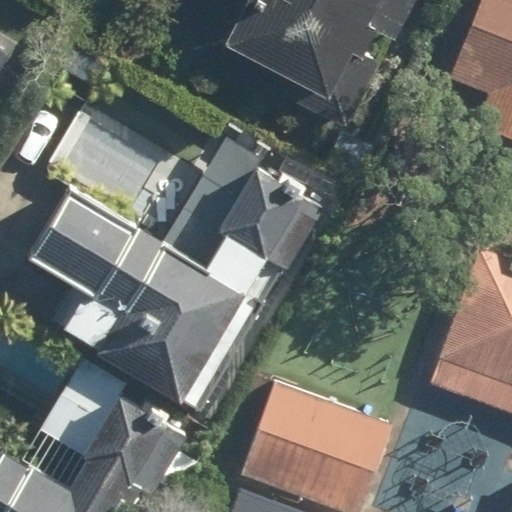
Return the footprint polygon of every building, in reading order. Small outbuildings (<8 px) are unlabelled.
[(213,0),(192,36),(337,123),(410,0),(213,0)] [(511,0),(489,0),(454,85),(511,108),(511,0)] [(152,234),(58,179),(14,255),(71,288),(48,327),(193,411),(321,193),(212,131),(152,234)] [(511,219),(485,209),(438,330),(511,359),(511,219)] [(413,403),(272,344),(229,445),(370,504),(413,403)] [(0,511),(128,511),(184,415),(72,351),(11,457),(0,450),(0,435),(6,426),(0,422),(0,511)] [(253,511),(346,511),(265,482),(253,511)]
